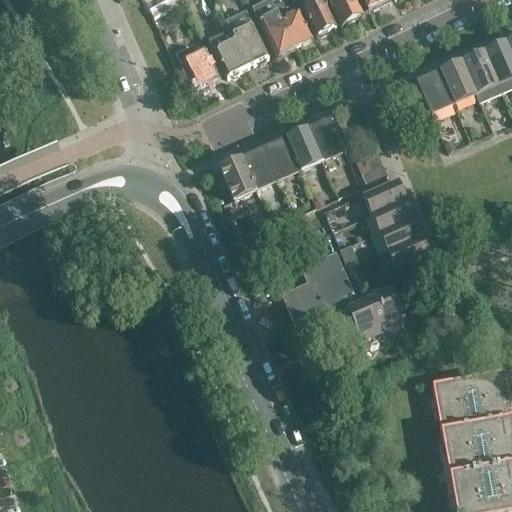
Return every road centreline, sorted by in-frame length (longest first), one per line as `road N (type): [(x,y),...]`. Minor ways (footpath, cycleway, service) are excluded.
road 1 (tertiary): [(309,511),(180,213),(142,185)]
road 2 (residential): [(219,128),(486,0)]
road 3 (residential): [(142,185),(144,135),(84,0)]
road 4 (tertiary): [(0,229),(92,185),(142,185)]
